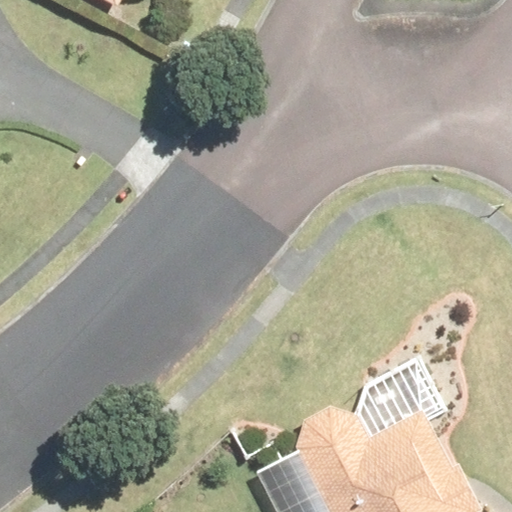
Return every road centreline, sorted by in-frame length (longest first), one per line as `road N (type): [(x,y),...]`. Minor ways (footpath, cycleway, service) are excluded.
road 1 (residential): [(224,200),(355,117),(447,105),(511,126)]
road 2 (residential): [(0,417),(68,363),(224,200)]
road 3 (residential): [(224,200),(334,0)]
